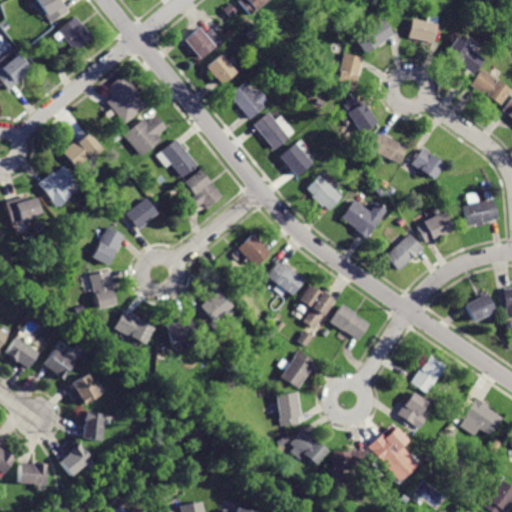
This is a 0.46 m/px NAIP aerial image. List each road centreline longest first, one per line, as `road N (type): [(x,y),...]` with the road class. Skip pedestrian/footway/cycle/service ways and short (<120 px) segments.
road 1 (residential): [(103,0),(310,244),(511,382)]
road 2 (residential): [(2,146),(183,0)]
road 3 (residential): [(511,252),(468,262),(431,285),(350,396)]
road 4 (residential): [(511,184),(491,149),(408,86)]
road 5 (residential): [(260,191),(159,276)]
